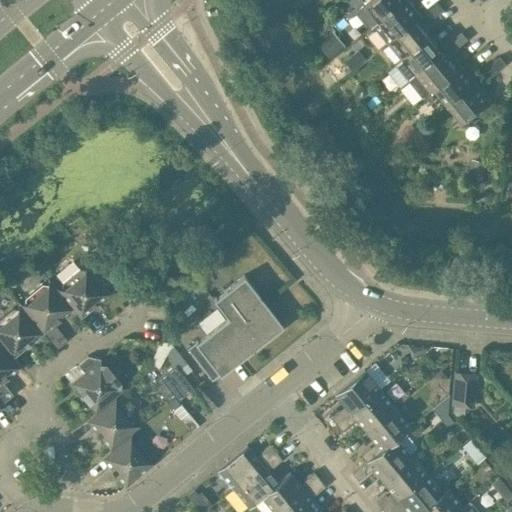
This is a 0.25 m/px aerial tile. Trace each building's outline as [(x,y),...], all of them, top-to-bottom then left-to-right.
[(370,28),(373,26),(405,0),(370,0),(356,11),(370,28)] [(422,15),(409,0),(405,0),(373,26),(386,42),(387,41),(393,37),(416,19),(422,15)] [(435,16),(444,9),(438,1),(429,9),(435,16)] [(387,41),(401,59),(430,35),(416,19),(393,37),(387,41)] [(453,38),(459,46),(468,38),(462,31),(453,38)] [(341,48),(330,35),(319,44),(330,57),(341,48)] [(443,52),(430,35),(401,59),(395,64),(409,80),(443,52)] [(459,46),(453,38),(444,45),(451,53),(459,46)] [(457,69),(443,52),(409,80),(423,98),(425,96),(457,69)] [(346,60),(353,69),(361,63),(353,54),(346,60)] [(491,62),(498,70),(507,63),(500,55),(491,62)] [(498,70),(491,62),(482,70),(488,78),(498,70)] [(439,112),(448,104),(476,81),(462,64),(457,69),(425,96),(439,112)] [(476,81),(448,104),(462,121),(490,98),(476,81)] [(411,125),(400,134),(405,140),(416,131),(411,125)] [(483,179),(485,167),(471,165),(469,177),(483,179)] [(86,262),(56,286),(73,307),(81,316),(110,292),(86,262)] [(195,342),(187,348),(212,380),(219,374),(220,374),(250,351),(250,350),(283,325),(258,293),(259,293),(244,274),(213,298),(227,316),(195,341),(195,342)] [(73,307),(56,286),(48,277),(19,301),(43,331),(73,307)] [(123,292),(119,287),(113,280),(112,282),(106,286),(116,299),(123,292)] [(0,316),(0,339),(13,355),(43,331),(19,301),(0,316)] [(0,339),(0,399),(2,402),(13,393),(2,380),(21,365),(13,355),(0,339)] [(115,394),(125,386),(100,356),(99,358),(98,357),(88,355),(78,363),(84,370),(71,381),(95,410),(95,411),(115,394)] [(330,416),(336,423),(380,387),(379,386),(389,378),(375,361),(365,369),(364,368),(346,382),(334,392),(344,404),(330,416)] [(179,399),(193,387),(174,364),(160,376),(179,399)] [(441,369),(433,376),(436,380),(443,381),(448,377),(441,369)] [(455,371),(452,403),(472,405),(475,373),(455,371)] [(380,387),(336,423),(341,430),(356,418),(365,430),(395,405),(380,387)] [(140,424),(115,394),(95,411),(95,410),(86,418),(110,448),(131,431),(140,424)] [(179,417),(187,411),(175,396),(167,402),(179,417)] [(360,453),(366,460),(396,436),(411,424),(395,405),(365,430),(375,442),(360,453)] [(448,425),(440,432),(444,436),(450,437),(455,433),(448,425)] [(155,461),(131,431),(110,448),(101,456),(125,485),(155,461)] [(372,467),(381,478),(411,454),(396,436),(366,460),(352,471),(358,479),(372,467)] [(471,437),(463,444),(470,453),(478,446),(471,437)] [(233,488),(276,451),(271,444),(257,456),(247,444),(217,469),(233,488)] [(276,451),(233,488),(248,507),(260,497),(260,496),(277,482),(277,481),(268,470),(282,458),(276,451)] [(426,473),(411,454),(381,478),(391,490),(377,502),(382,509),(426,473)] [(260,496),(260,497),(273,511),(278,511),(303,492),(319,478),(314,471),(299,483),(289,471),(277,481),(277,482),(260,496)] [(392,511),(402,504),(408,511),(416,511),(442,492),(441,491),(426,473),(382,509),(385,511),(392,511)] [(278,511),(315,511),(320,508),(311,496),(325,485),(319,478),(303,492),(278,511)] [(447,486),(441,491),(442,492),(416,511),(453,511),(463,505),(447,486)] [(190,499),(198,493),(194,488),(187,494),(190,499)] [(479,511),(469,500),(463,505),(453,511),(479,511)]
